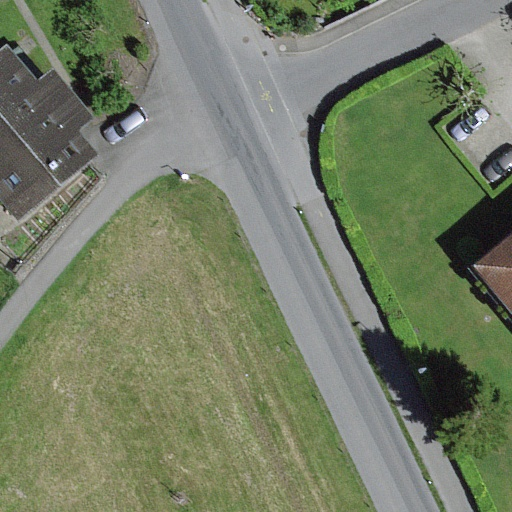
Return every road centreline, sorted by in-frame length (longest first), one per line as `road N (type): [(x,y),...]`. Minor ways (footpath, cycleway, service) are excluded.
road 1 (tertiary): [(227,124),(406,511)]
road 2 (residential): [(227,124),(470,0)]
road 3 (tertiary): [(227,124),(170,0)]
